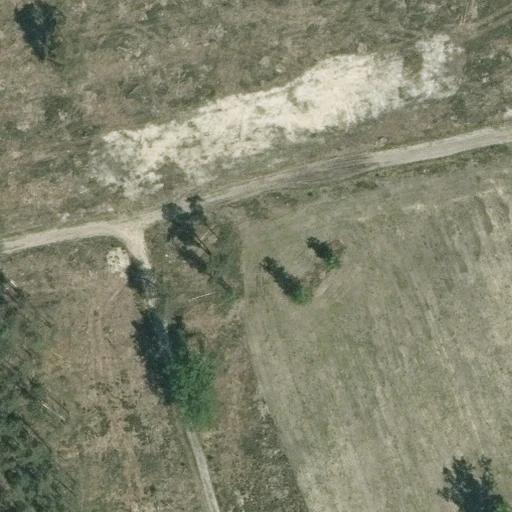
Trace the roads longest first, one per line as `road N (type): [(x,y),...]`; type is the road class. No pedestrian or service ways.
road 1 (track): [(0,244),(511,132)]
road 2 (track): [(129,217),(212,511)]
